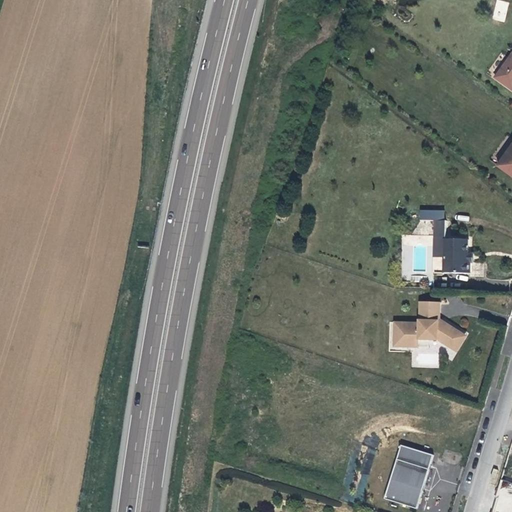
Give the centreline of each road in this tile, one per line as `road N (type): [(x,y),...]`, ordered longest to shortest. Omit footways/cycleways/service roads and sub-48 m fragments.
road 1 (motorway): [(225,0),(170,239),(126,511)]
road 2 (motorway): [(149,511),(193,242),(248,0)]
road 3 (residential): [(470,511),(511,375)]
